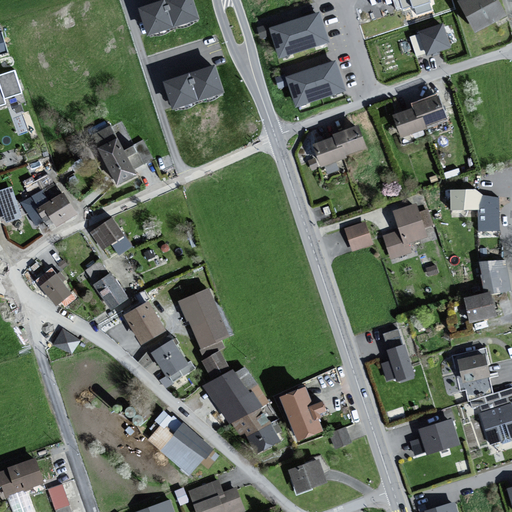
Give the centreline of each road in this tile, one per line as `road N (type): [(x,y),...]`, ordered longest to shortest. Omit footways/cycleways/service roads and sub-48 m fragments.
road 1 (tertiary): [(275,137),(402,511)]
road 2 (residential): [(511,51),(275,137)]
